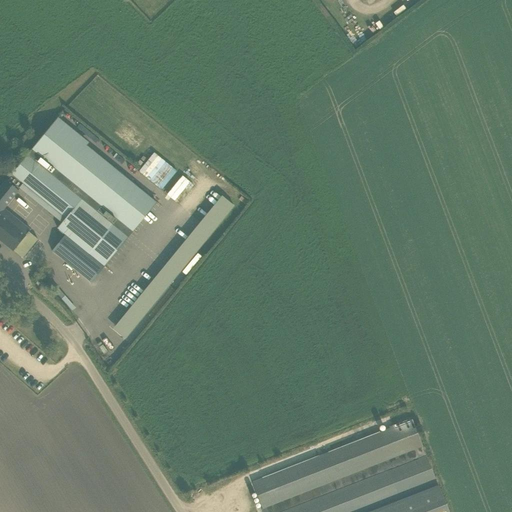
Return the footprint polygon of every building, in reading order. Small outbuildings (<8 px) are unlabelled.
[(374,33),(378,29),(372,20),(367,23),(374,33)] [(54,121),(11,174),(24,184),(65,217),(57,228),(105,266),(156,203),(140,190),(54,121)] [(153,151),(138,170),(161,189),(177,170),(153,151)] [(22,258),(28,250),(37,239),(28,232),(30,230),(4,208),(24,184),(11,174),(0,187),(0,240),(12,250),(13,251),(13,250),(22,258)] [(114,330),(127,340),(162,294),(167,299),(174,290),(171,287),(198,252),(197,252),(234,204),(219,193),(114,330)] [(426,456),(419,459),(409,436),(417,433),(412,420),(410,421),(409,419),(389,427),(389,429),(252,482),(263,511),(357,511),(436,482),(426,456)] [(448,511),(438,485),(369,511),(448,511)]
